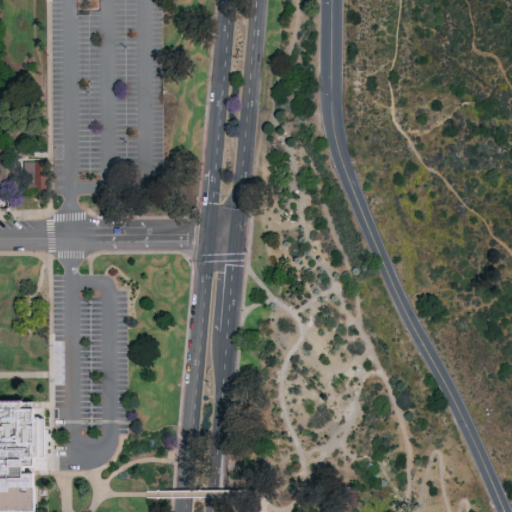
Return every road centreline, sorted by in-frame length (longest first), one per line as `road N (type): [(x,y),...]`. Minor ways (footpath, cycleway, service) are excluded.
road 1 (residential): [(329,0),(326,94),(347,183),(497,511)]
road 2 (secondary): [(210,235),(184,511)]
road 3 (secondary): [(239,197),(255,0)]
road 4 (secondary): [(229,0),(215,171)]
road 5 (residential): [(70,237),(210,235)]
road 6 (residential): [(89,473),(68,477),(67,506),(91,508),(96,490),(87,462)]
